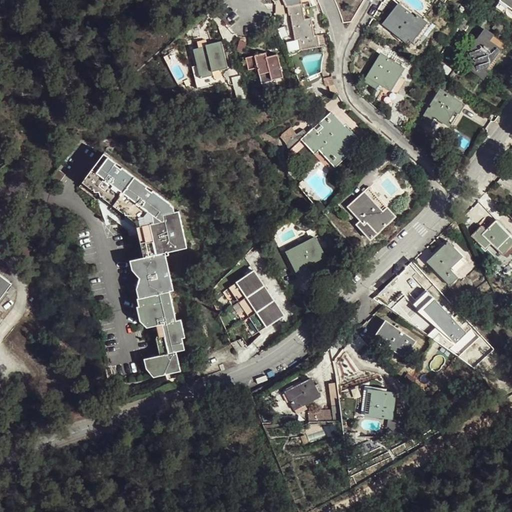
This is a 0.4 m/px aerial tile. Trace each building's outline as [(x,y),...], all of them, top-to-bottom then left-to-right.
[(415,19),(399,6),(391,15),(383,25),(406,43),(409,39),(413,43),(426,27),(422,23),(424,21),(417,16),(415,19)] [(302,23),(300,7),(286,9),(286,14),(287,18),(289,18),(293,43),(296,43),(298,54),(317,51),(316,39),(312,40),(309,22),(302,23)] [(506,42),(487,28),(468,56),(487,69),(496,55),(506,42)] [(204,50),(202,50),(216,74),(225,72),(218,44),(211,46),(205,48),(203,48),(204,50)] [(209,75),(216,74),(202,50),(196,52),(189,54),(196,83),(210,79),(209,75)] [(252,58),(242,60),(246,72),(255,69),(257,76),(266,74),(268,81),(280,78),(274,56),(263,59),(262,55),(252,58)] [(401,68),(381,55),(365,81),(376,89),(378,86),(380,84),(389,89),(401,68)] [(218,81),(216,74),(209,75),(210,79),(211,83),(218,81)] [(440,79),(434,75),(429,83),(434,88),(440,79)] [(465,105),(442,89),(422,119),(430,124),(436,116),(448,124),(457,111),(459,113),(465,105)] [(346,132),(330,114),(303,140),(315,154),(322,148),(336,164),(348,154),(344,150),(351,145),(353,148),(360,142),(354,136),(348,130),(346,132)] [(94,159),(98,163),(105,154),(100,150),(94,159)] [(100,191),(103,196),(112,196),(118,201),(136,177),(123,167),(122,169),(116,164),(117,162),(105,154),(98,163),(87,178),(93,182),(94,189),(96,190),(96,191),(100,191)] [(59,168),(54,174),(62,181),(67,174),(59,168)] [(127,214),(129,214),(137,215),(144,220),(146,225),(167,220),(166,215),(173,214),(171,207),(174,204),(156,191),(154,193),(147,188),(148,186),(136,177),(118,201),(126,206),(127,214)] [(94,190),(94,189),(93,182),(87,178),(83,182),(94,190)] [(304,185),(298,190),(297,191),(314,211),(316,209),(322,204),(305,187),(304,185)] [(384,213),(389,209),(370,189),(365,193),(384,213)] [(397,217),(389,209),(384,213),(365,193),(350,208),(363,222),(358,227),(372,241),(397,217)] [(105,198),(115,205),(118,201),(112,196),(103,196),(105,198)] [(115,205),(127,214),(126,206),(118,201),(115,205)] [(146,225),(152,256),(153,256),(168,254),(172,253),(175,252),(175,249),(182,248),(182,250),(190,249),(182,212),(173,214),(166,215),(167,220),(146,225)] [(138,223),(145,250),(152,256),(146,225),(144,220),(137,215),(129,214),(131,217),(138,223)] [(511,246),(511,235),(498,221),(486,232),(482,227),(477,232),(472,236),(484,248),(490,243),(502,255),(511,246)] [(296,239),(281,246),(294,271),(305,266),(315,261),(322,257),(323,257),(310,231),(308,227),(293,234),(296,239)] [(464,259),(450,244),(439,253),(429,262),(451,287),(460,280),(451,271),(464,259)] [(168,254),(153,256),(155,257),(171,267),(169,257),(168,254)] [(171,267),(155,257),(148,258),(146,258),(140,260),(142,271),(140,274),(143,278),(142,284),(145,285),(148,298),(174,293),(178,292),(172,268),(171,267)] [(142,271),(140,260),(134,261),(137,272),(140,274),(142,271)] [(0,302),(6,294),(3,292),(12,281),(0,271),(0,302)] [(249,278),(233,286),(260,333),(267,329),(275,324),(286,318),(260,271),(249,278)] [(449,311),(425,290),(421,294),(418,298),(424,304),(416,313),(422,318),(424,316),(435,326),(449,311)] [(174,293),(148,298),(143,299),(142,299),(144,308),(147,307),(150,321),(148,325),(151,328),(161,326),(181,322),(174,293)] [(147,307),(144,308),(141,308),(144,322),(148,325),(150,321),(147,307)] [(181,322),(161,326),(162,334),(161,339),(165,356),(181,352),(190,350),(187,339),(190,338),(188,328),(185,328),(183,321),(181,322)] [(414,343),(389,325),(383,333),(377,341),(402,359),(414,343)] [(243,337),(238,339),(244,348),(248,347),(243,337)] [(181,352),(165,356),(154,358),(157,371),(155,374),(159,378),(186,372),(181,352)] [(117,370),(111,371),(113,382),(119,381),(117,370)] [(314,392),(305,374),(292,379),(279,385),(287,404),(314,392)] [(392,418),(395,393),(383,392),(371,391),(368,415),(392,418)]
